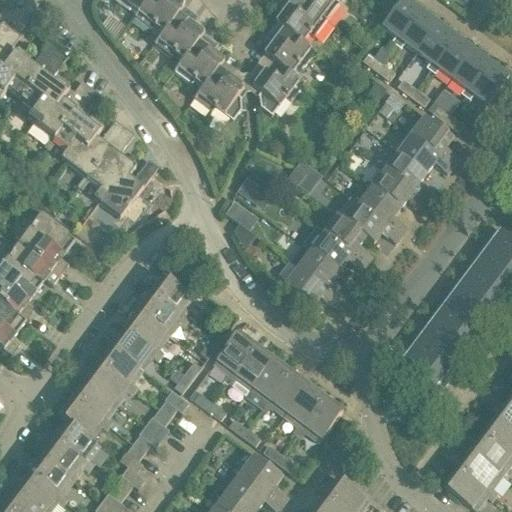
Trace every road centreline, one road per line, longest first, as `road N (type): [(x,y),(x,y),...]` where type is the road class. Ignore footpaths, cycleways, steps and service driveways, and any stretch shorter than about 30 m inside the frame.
road 1 (residential): [(205,223),(163,139),(59,7)]
road 2 (residential): [(34,401),(131,265),(205,223)]
road 3 (residential): [(205,223),(233,276),(277,322),(325,348),(357,347)]
road 4 (residential): [(357,347),(388,326),(483,194)]
road 5 (residential): [(357,347),(386,464),(437,511)]
